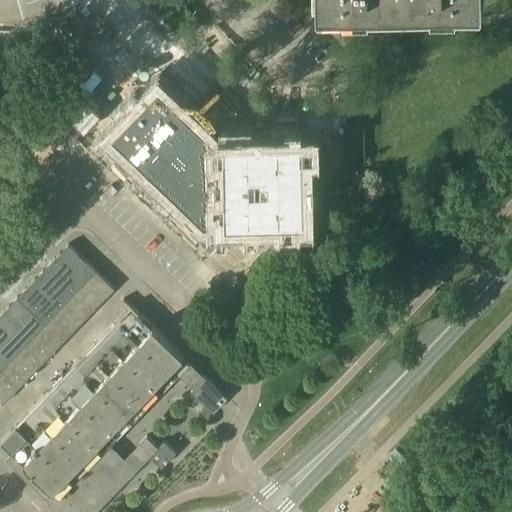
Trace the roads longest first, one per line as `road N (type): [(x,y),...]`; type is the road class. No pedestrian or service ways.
road 1 (tertiary): [(335,440),(511,262)]
road 2 (residential): [(0,174),(14,161),(31,166),(183,309)]
